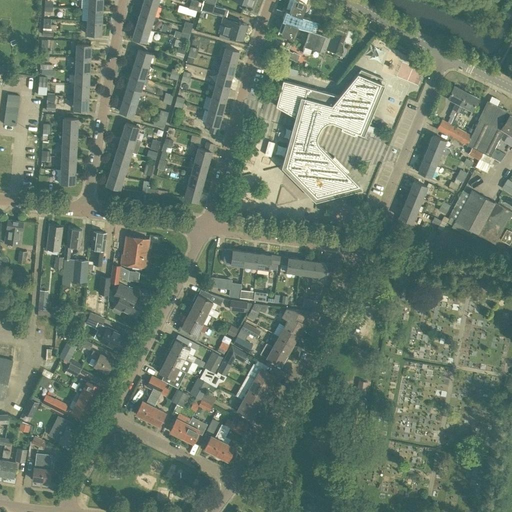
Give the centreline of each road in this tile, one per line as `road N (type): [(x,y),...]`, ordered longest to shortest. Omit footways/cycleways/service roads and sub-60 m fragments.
road 1 (residential): [(233,483),(363,250)]
road 2 (residential): [(207,226),(271,0)]
road 3 (residential): [(110,417),(207,226)]
road 4 (residential): [(85,211),(122,0)]
road 5 (residential): [(363,250),(444,57)]
road 6 (residential): [(363,250),(207,226)]
road 7 (residential): [(511,274),(363,250)]
road 8 (residential): [(233,483),(110,417)]
road 9 (unknown): [(30,343),(43,205)]
road 10 (residential): [(207,226),(85,211)]
